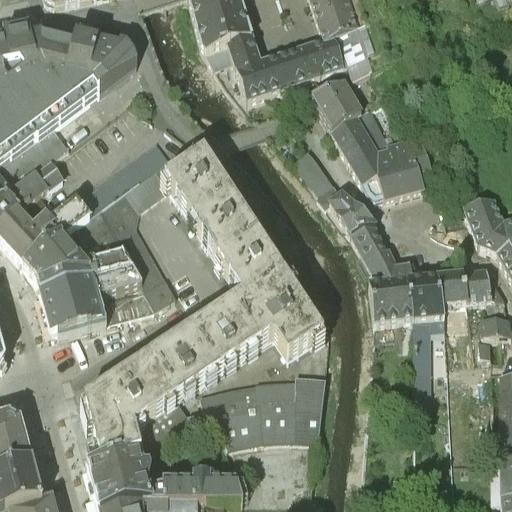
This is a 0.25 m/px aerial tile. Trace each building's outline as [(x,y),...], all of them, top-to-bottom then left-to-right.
[(41,0),(44,11),(53,17),(96,8),(94,0),(41,0)] [(356,42),(341,0),(305,0),(323,53),(259,73),(235,0),(211,0),(188,6),(200,53),(213,77),(232,70),(238,89),(245,112),(342,81),(337,63),(332,49),(356,42)] [(511,0),(489,0),(496,14),(511,8),(511,0)] [(0,192),(9,203),(50,172),(69,159),(60,147),(99,118),(92,109),(136,75),(133,66),(128,60),(130,58),(125,43),(116,33),(103,30),(78,33),(75,48),(41,40),(30,42),(30,43),(29,44),(28,37),(2,42),(3,46),(2,46),(2,45),(0,45),(0,192)] [(337,63),(342,81),(347,80),(341,61),(337,63)] [(243,111),(245,112),(238,89),(225,95),(236,108),(238,109),(240,111),(243,111)] [(342,98),(310,109),(331,144),(361,126),(342,98)] [(361,126),(331,144),(362,197),(366,205),(373,212),(382,209),(383,212),(423,198),(416,178),(428,174),(420,149),(389,158),(368,121),(361,126)] [(188,155),(171,168),(171,167),(155,179),(164,192),(203,167),(188,155)] [(333,194),(308,160),(290,172),(320,204),(333,194)] [(203,167),(164,192),(168,199),(191,233),(230,208),(203,167)] [(50,172),(9,203),(11,204),(6,208),(19,221),(40,206),(63,189),(50,172)] [(91,200),(77,211),(90,228),(99,221),(98,221),(137,192),(127,178),(92,203),(91,200)] [(137,192),(98,221),(99,221),(115,250),(135,238),(138,222),(168,199),(164,192),(155,179),(138,191),(137,192)] [(0,212),(6,208),(11,204),(9,203),(0,192),(0,212)] [(351,245),(374,234),(341,205),(333,194),(320,204),(328,215),(351,245)] [(324,218),(328,215),(320,204),(316,207),(324,218)] [(19,221),(18,222),(33,239),(45,228),(49,232),(54,228),(51,225),(54,222),(40,206),(19,221)] [(511,224),(502,229),(493,207),(463,215),(478,251),(496,258),(497,259),(511,255),(511,254),(511,253),(511,224)] [(54,228),(49,232),(45,228),(33,239),(18,222),(19,221),(6,208),(0,212),(0,254),(22,278),(46,257),(48,259),(60,250),(74,239),(90,228),(77,211),(54,228)] [(230,208),(191,233),(217,274),(256,249),(230,208)] [(106,270),(123,265),(115,250),(99,221),(90,228),(74,239),(88,259),(97,253),(106,270)] [(374,234),(351,245),(364,270),(386,260),(374,234)] [(165,291),(135,238),(115,250),(123,265),(131,281),(142,301),(144,303),(165,291)] [(97,253),(88,259),(74,239),(60,250),(68,260),(73,256),(77,261),(72,265),(75,268),(83,262),(86,273),(82,276),(87,283),(92,281),(90,274),(106,270),(97,253)] [(256,249),(217,274),(241,310),(243,313),(244,315),(283,290),(256,249)] [(73,256),(68,260),(60,250),(48,259),(46,257),(22,278),(36,293),(39,304),(131,281),(123,265),(106,270),(90,274),(92,281),(87,283),(82,276),(75,268),(72,265),(77,261),(73,256)] [(511,255),(497,259),(511,283),(511,253),(511,254),(511,255)] [(376,293),(398,289),(392,275),(395,274),(388,259),(386,260),(364,270),(376,293)] [(373,335),(413,329),(408,301),(409,301),(407,288),(411,287),(408,272),(395,274),(392,275),(398,289),(376,293),(368,294),(373,335)] [(488,314),(504,312),(503,306),(504,306),(504,303),(486,275),(461,279),(467,309),(471,308),(486,306),(488,314)] [(465,309),(467,309),(461,279),(435,283),(440,313),(442,313),(442,317),(447,316),(446,312),(465,309)] [(131,281),(39,304),(51,347),(101,334),(93,305),(98,304),(99,307),(136,298),(138,302),(142,301),(131,281)] [(444,324),(442,317),(442,313),(440,313),(435,283),(411,287),(407,288),(409,301),(408,301),(413,329),(413,379),(429,379),(429,338),(444,335),(444,324)] [(283,290),(244,315),(243,313),(241,310),(232,316),(259,357),(272,349),(286,372),(322,348),(283,290)] [(165,291),(144,303),(153,320),(174,308),(165,291)] [(138,302),(101,311),(107,332),(153,320),(144,303),(142,301),(138,302)] [(232,316),(191,343),(218,385),(259,357),(232,316)] [(498,323),(481,323),(480,342),(511,341),(507,321),(506,321),(505,316),(498,317),(498,323)] [(191,343),(149,371),(177,412),(218,385),(191,343)] [(479,360),(489,360),(488,345),(479,345),(479,360)] [(508,374),(507,363),(489,364),(490,375),(508,374)] [(149,371),(83,415),(96,462),(84,465),(88,479),(137,466),(193,451),(187,427),(186,426),(177,412),(149,371)] [(500,428),(511,426),(511,378),(499,379),(500,399),(500,428)] [(414,421),(413,381),(396,381),(396,421),(414,421)] [(255,395),(239,398),(238,396),(219,400),(220,402),(199,408),(202,422),(186,426),(187,427),(193,451),(221,443),(226,460),(246,456),(268,453),(288,452),(316,454),(325,389),(295,387),(294,391),(255,393),(255,395)] [(17,424),(0,428),(0,482),(31,474),(17,424)] [(500,468),(511,467),(511,426),(500,428),(500,468)] [(209,493),(209,487),(192,487),(192,493),(164,493),(163,495),(163,498),(147,502),(145,494),(146,494),(148,483),(147,477),(141,479),(137,466),(88,479),(86,479),(95,511),(239,511),(235,493),(209,493)] [(500,507),(511,506),(511,467),(500,468),(500,507)] [(40,511),(31,474),(0,482),(0,511),(40,511)]
